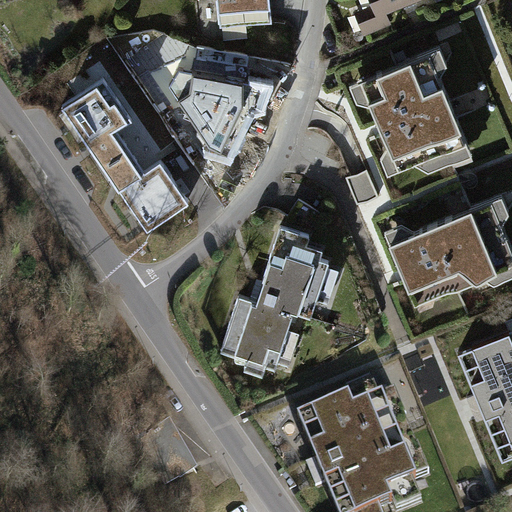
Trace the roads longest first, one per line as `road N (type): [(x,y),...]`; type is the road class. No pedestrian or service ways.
road 1 (residential): [(137,303),(220,238),(256,197),(297,112),(318,0)]
road 2 (residential): [(137,303),(283,511)]
road 3 (residential): [(0,105),(137,303)]
